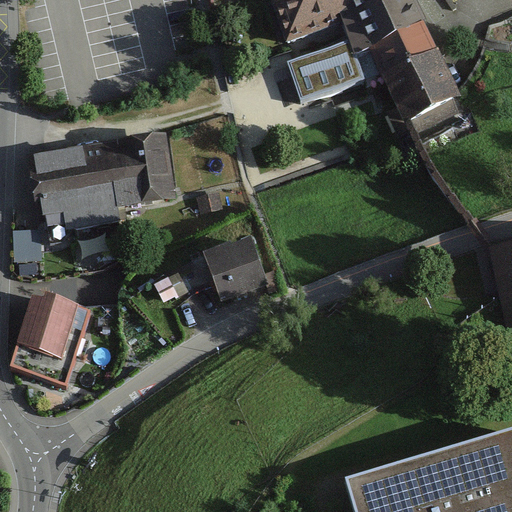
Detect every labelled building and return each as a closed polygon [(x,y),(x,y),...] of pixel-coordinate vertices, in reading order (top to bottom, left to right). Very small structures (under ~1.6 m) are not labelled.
[(275,0),(290,47),(361,24),(350,0),(275,0)] [(350,0),(361,24),(375,57),(428,32),(412,0),(350,0)] [(428,32),(375,57),(389,85),(442,58),(428,32)] [(352,49),(292,70),(306,111),(366,90),(352,49)] [(442,58),(389,85),(413,132),(466,105),(442,58)] [(173,199),(163,142),(107,151),(116,208),(173,199)] [(116,208),(107,151),(38,163),(50,233),(119,221),(116,208)] [(17,230),(18,263),(44,262),(43,230),(17,230)] [(252,248),(210,263),(226,307),(268,292),(252,248)] [(96,315),(40,298),(18,373),(74,389),(96,315)] [(511,511),(511,444),(349,493),(354,511),(511,511)]
